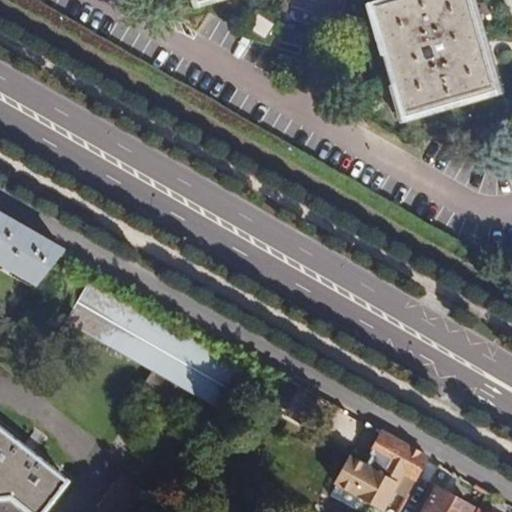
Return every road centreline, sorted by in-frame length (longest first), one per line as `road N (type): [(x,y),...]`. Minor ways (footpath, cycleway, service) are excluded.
road 1 (primary): [(511,371),(0,77)]
road 2 (primary): [(0,115),(511,408)]
road 3 (residential): [(511,486),(0,194)]
road 4 (residential): [(303,112),(467,201),(511,209)]
road 5 (residential): [(105,0),(303,112)]
